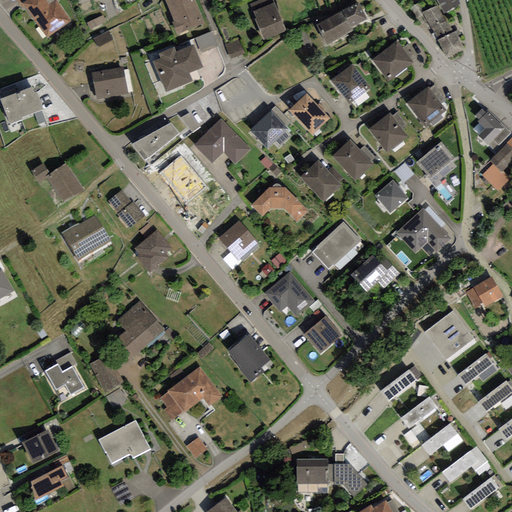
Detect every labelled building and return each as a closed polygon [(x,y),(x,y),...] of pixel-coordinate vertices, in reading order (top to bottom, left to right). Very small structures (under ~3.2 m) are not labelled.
[(23,11),(26,9),(48,39),(72,22),(55,0),(17,0),(16,1),(23,11)] [(162,0),(177,37),(204,26),(193,0),(162,0)] [(255,17),(252,18),(263,43),(287,32),(272,0),(260,0),(250,5),(255,17)] [(461,6),(458,0),(435,0),(444,15),(461,6)] [(358,4),(342,13),(351,30),(367,21),(358,4)] [(453,34),(437,6),(423,14),(438,42),(453,34)] [(353,34),(351,30),(342,13),(316,27),(327,48),(353,34)] [(102,16),(86,24),(90,31),(106,22),(102,16)] [(438,42),(438,43),(447,60),(464,51),(457,37),(460,35),(458,31),(453,34),(438,42)] [(108,32),(93,41),(98,49),(113,41),(108,32)] [(211,33),(195,39),(201,55),(217,48),(211,33)] [(240,40),(226,45),(231,59),(245,54),(240,40)] [(396,43),(371,62),(388,84),(413,66),(396,43)] [(160,61),(153,64),(165,94),(192,83),(189,75),(202,69),(193,48),(176,55),(174,50),(158,57),(160,61)] [(340,76),(330,84),(348,107),(371,90),(349,62),(337,71),(340,76)] [(92,75),(97,102),(129,96),(124,69),(92,75)] [(428,89),(406,106),(425,129),(446,112),(428,89)] [(32,91),(1,103),(10,128),(22,123),(21,121),(43,113),(37,95),(34,96),(32,91)] [(306,97),(289,114),(312,138),(329,120),(306,97)] [(487,110),(484,114),(485,116),(487,114),(504,131),(493,142),(498,147),(511,134),(487,110)] [(484,114),(481,112),(475,119),(479,122),(478,124),(485,131),(478,139),(488,148),(493,142),(504,131),(487,114),(485,116),(484,114)] [(200,128),(188,113),(181,119),(192,134),(200,128)] [(288,131),(272,113),(250,134),(267,151),(288,131)] [(390,114),(368,132),(386,155),(409,138),(390,114)] [(251,150),(221,120),(194,147),(212,165),(223,154),(236,166),(251,150)] [(171,124),(132,147),(146,164),(181,135),(171,124)] [(511,138),(489,163),(501,175),(511,164),(511,138)] [(350,141),(331,160),(355,184),(374,166),(370,162),(374,158),(364,147),(359,151),(350,141)] [(439,145),(416,165),(430,181),(453,161),(439,145)] [(318,162),(300,180),(324,204),(342,186),(318,162)] [(46,179),(50,176),(43,165),(31,173),(39,186),(47,181),(46,179)] [(50,176),(46,179),(47,181),(64,206),(84,192),(66,165),(50,176)] [(403,184),(415,178),(407,165),(396,171),(403,184)] [(184,178),(172,194),(181,202),(179,204),(193,215),(207,196),(184,178)] [(393,182),(375,197),(391,215),(408,201),(402,194),(404,192),(400,186),(398,188),(393,182)] [(268,190),(250,208),(262,219),(270,211),(284,211),(296,223),(307,212),(285,190),(268,190)] [(118,215),(117,215),(129,230),(145,216),(133,202),(131,203),(121,191),(107,203),(118,215)] [(452,238),(422,209),(396,236),(416,255),(427,244),(436,254),(452,238)] [(93,217),(60,239),(79,268),(112,246),(93,217)] [(239,222),(217,242),(237,264),(259,244),(239,222)] [(147,241),(157,232),(149,223),(139,232),(147,241)] [(361,243),(344,224),(316,249),(317,250),(313,254),(329,272),(361,243)] [(147,241),(134,251),(139,257),(136,259),(150,276),(169,260),(165,255),(172,249),(157,232),(147,241)] [(372,257),(350,278),(366,295),(378,284),(383,289),(400,273),(386,258),(379,264),(372,257)] [(274,272),(268,265),(261,271),(267,278),(274,272)] [(0,271),(0,305),(15,296),(0,271)] [(290,273),(264,296),(279,314),(288,307),(296,318),(315,302),(290,273)] [(503,299),(491,279),(466,294),(475,309),(482,305),(485,309),(503,299)] [(139,302),(116,322),(126,333),(116,342),(131,359),(164,331),(139,302)] [(475,340),(453,313),(424,335),(446,363),(475,340)] [(325,318),(303,338),(320,356),(342,336),(325,318)] [(178,337),(169,328),(164,333),(173,342),(178,337)] [(249,338),(228,355),(241,371),(240,372),(250,384),(263,373),(261,370),(270,362),(249,338)] [(213,349),(209,344),(197,354),(202,359),(213,349)] [(56,362),(59,366),(63,374),(71,369),(78,365),(70,353),(56,362)] [(108,355),(89,365),(105,393),(123,382),(108,355)] [(494,365),(485,355),(457,377),(466,388),(494,365)] [(59,366),(45,374),(55,393),(65,388),(70,396),(83,389),(71,369),(63,374),(59,366)] [(169,377),(174,384),(185,375),(180,368),(169,377)] [(199,369),(167,393),(182,414),(184,415),(203,400),(208,407),(221,397),(199,369)] [(380,394),(388,405),(417,382),(409,372),(380,394)] [(511,394),(511,390),(505,382),(477,404),(486,415),(511,394)] [(171,422),(182,414),(167,393),(160,399),(167,408),(163,411),(171,422)] [(400,421),(409,432),(438,409),(429,398),(400,421)] [(511,437),(511,419),(497,431),(506,442),(511,437)] [(135,423),(98,442),(105,454),(106,454),(111,464),(131,454),(134,458),(149,450),(135,423)] [(27,444),(44,434),(40,426),(23,436),(27,444)] [(421,448),(429,458),(458,436),(450,426),(421,448)] [(27,444),(21,446),(32,467),(59,453),(48,432),(44,434),(27,444)] [(198,438),(186,447),(195,459),(207,450),(198,438)] [(478,463),(470,452),(441,475),(450,486),(478,463)] [(297,461),(297,487),(328,486),(328,488),(343,487),(353,499),(368,486),(349,465),(328,466),(328,461),(297,461)] [(31,484),(34,504),(64,488),(61,482),(67,479),(61,468),(31,484)] [(70,477),(67,479),(61,482),(64,488),(66,493),(76,488),(70,477)] [(462,502),(469,511),(471,511),(499,490),(490,480),(462,502)] [(133,499),(124,482),(110,489),(119,506),(133,499)] [(235,511),(226,500),(209,511),(240,511),(239,511),(235,511)] [(371,507),(362,511),(391,511),(385,502),(373,510),(371,507)]
